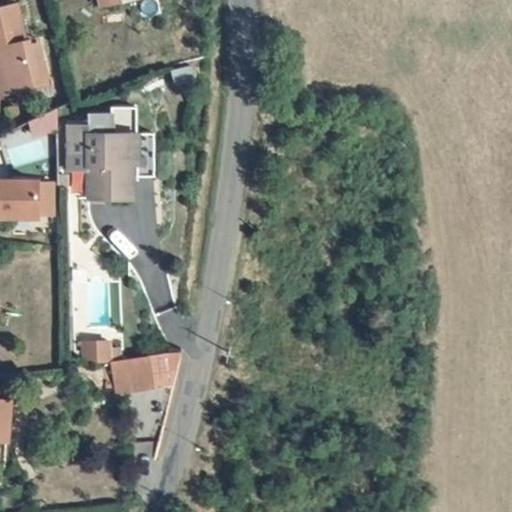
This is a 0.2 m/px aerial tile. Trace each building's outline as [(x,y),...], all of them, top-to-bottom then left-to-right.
[(20,2),(0,7),(0,67),(4,66),(12,96),(32,91),(31,85),(51,80),(42,45),(31,48),(29,41),(20,2)] [(40,38),(29,41),(31,48),(42,45),(40,38)] [(4,66),(0,67),(0,84),(3,98),(12,96),(4,66)] [(51,80),(31,85),(32,91),(52,85),(51,80)] [(94,198),(137,198),(138,163),(143,163),(143,176),(160,176),(160,132),(143,132),(143,106),(118,106),(118,112),(95,112),(95,123),(74,123),(73,168),(95,168),(94,198)] [(39,140),(62,133),(62,113),(34,124),(39,140)] [(0,181),(0,216),(38,217),(38,215),(37,184),(37,181),(0,181)] [(37,184),(38,215),(54,215),(54,183),(37,184)] [(80,340),(80,359),(115,360),(115,348),(105,348),(105,341),(80,340)] [(145,359),(149,389),(172,386),(179,354),(145,359)] [(149,389),(145,359),(113,363),(117,393),(149,389)] [(0,395),(0,429),(11,430),(11,396),(0,395)]
